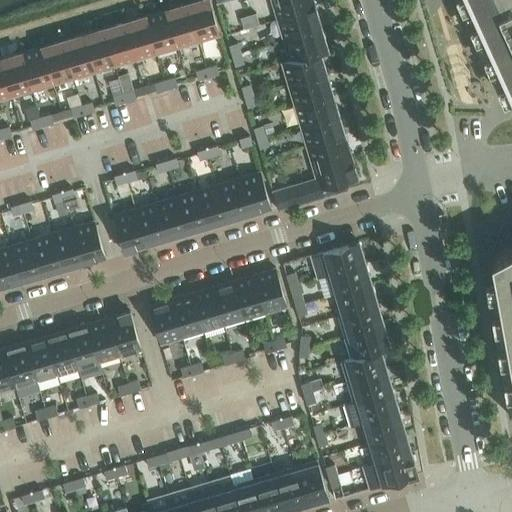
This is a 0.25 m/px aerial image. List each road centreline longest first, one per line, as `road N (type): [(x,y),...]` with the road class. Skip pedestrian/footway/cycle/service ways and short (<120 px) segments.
road 1 (residential): [(127,282),(420,194)]
road 2 (tertiary): [(473,492),(420,194)]
road 3 (tertiary): [(420,194),(404,95),(375,0)]
road 4 (residential): [(127,282),(169,421)]
road 5 (residential): [(87,148),(127,282)]
road 6 (residential): [(0,320),(127,282)]
